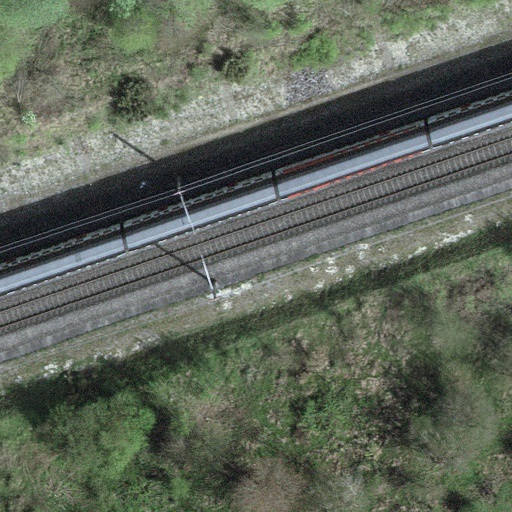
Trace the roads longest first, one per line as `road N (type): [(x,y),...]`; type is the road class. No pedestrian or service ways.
road 1 (track): [(511,38),(0,213)]
road 2 (track): [(0,385),(511,214)]
